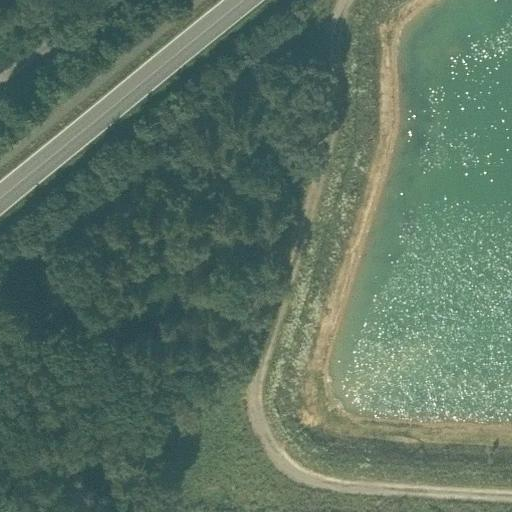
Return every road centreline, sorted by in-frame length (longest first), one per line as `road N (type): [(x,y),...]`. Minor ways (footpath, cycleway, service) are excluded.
road 1 (track): [(511,498),(336,487),(283,465),(261,427),(255,382),(330,124),(338,32),(349,0)]
road 2 (secondary): [(0,194),(237,0)]
road 3 (unclassified): [(112,0),(0,79)]
